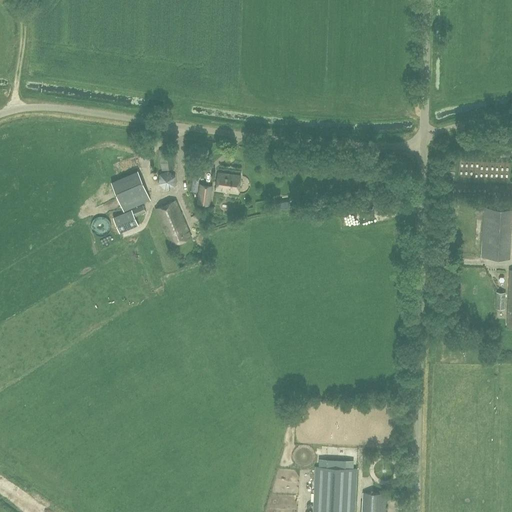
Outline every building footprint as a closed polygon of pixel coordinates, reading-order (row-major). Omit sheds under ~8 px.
[(124,211),(150,200),(138,171),(111,182),(124,211)] [(240,176),(218,173),(216,191),(238,193),(240,176)] [(156,174),(157,188),(170,187),(169,174),(156,174)] [(198,205),(210,206),(212,186),(200,185),(198,205)] [(155,209),(171,247),(191,238),(175,201),(155,209)] [(142,205),(132,210),(135,217),(137,216),(146,212),(142,205)] [(484,207),(481,256),(504,258),(507,209),(484,207)] [(496,292),(496,309),(504,309),(505,293),(496,292)] [(354,511),(356,469),(316,467),(313,511),(354,511)] [(363,493),(362,511),(385,511),(386,503),(385,503),(386,494),(363,493)]
